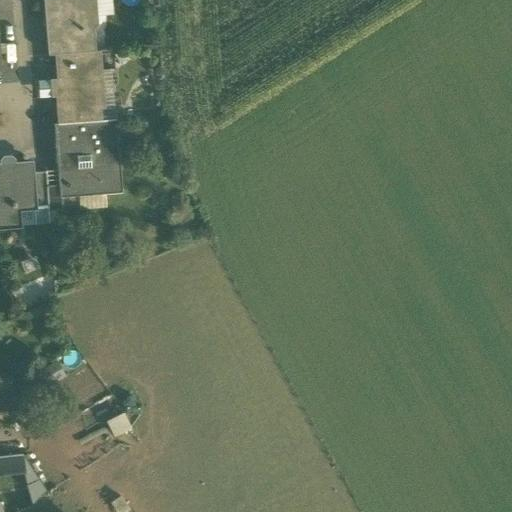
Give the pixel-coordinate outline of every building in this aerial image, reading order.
[(43,0),(48,56),(55,55),(92,52),(90,30),(93,30),(98,25),(95,0),(43,0)] [(95,0),(98,25),(104,16),(113,16),(112,0),(95,0)] [(100,52),(92,52),(55,55),(57,82),(54,82),(56,99),(57,114),(96,111),(96,109),(93,76),(102,76),(102,71),(100,52)] [(111,70),(102,71),(102,76),(105,109),(100,109),(101,121),(115,120),(111,70)] [(93,76),(96,109),(100,109),(105,109),(102,76),(93,76)] [(51,100),(49,82),(37,83),(38,101),(51,100)] [(57,114),(58,125),(101,121),(100,109),(96,109),(96,111),(57,114)] [(101,121),(58,125),(54,125),(57,171),(59,186),(60,199),(61,198),(79,197),(105,195),(122,194),(116,120),(115,120),(101,121)] [(0,167),(0,227),(18,226),(16,210),(33,208),(31,174),(30,165),(0,167)] [(45,172),(45,173),(46,187),(59,186),(57,171),(45,172)] [(59,186),(46,187),(45,173),(31,174),(33,208),(48,207),(48,211),(61,210),(61,198),(60,199),(59,186)] [(105,195),(79,197),(79,209),(106,207),(105,195)] [(49,224),(48,211),(48,207),(33,208),(16,210),(18,226),(49,224)] [(57,361),(38,372),(47,388),(66,378),(57,361)] [(38,374),(22,381),(29,397),(45,390),(38,374)] [(11,387),(14,404),(29,397),(22,381),(11,387)] [(0,389),(0,413),(15,411),(14,404),(11,387),(0,389)] [(113,438),(128,431),(118,416),(105,422),(113,438)] [(22,455),(0,457),(0,476),(23,474),(25,473),(22,455)] [(23,474),(26,486),(38,480),(22,455),(25,473),(23,474)] [(38,480),(26,486),(32,506),(46,492),(38,480)] [(121,495),(110,503),(115,511),(126,511),(130,510),(121,495)]
